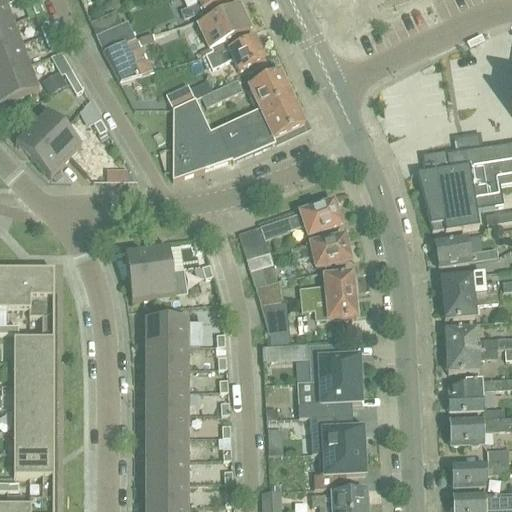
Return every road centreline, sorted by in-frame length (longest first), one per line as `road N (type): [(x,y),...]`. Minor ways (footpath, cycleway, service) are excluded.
road 1 (unclassified): [(413,511),(394,240),(359,146)]
road 2 (residential): [(207,203),(240,326),(249,511)]
road 3 (residential): [(108,511),(109,365),(99,297),(86,252),(56,218)]
road 4 (residential): [(333,91),(511,13)]
road 5 (unclassified): [(207,203),(359,146)]
road 6 (unclassified): [(56,218),(207,203)]
